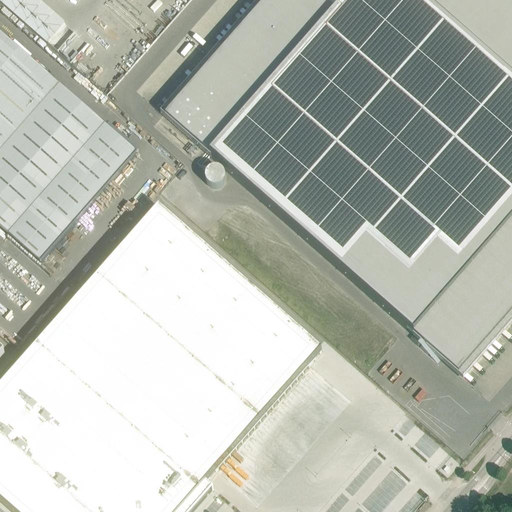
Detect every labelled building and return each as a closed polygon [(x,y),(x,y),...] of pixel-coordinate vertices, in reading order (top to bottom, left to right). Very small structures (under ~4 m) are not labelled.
[(68,23),(39,0),(0,0),(0,4),(50,45),(68,23)] [(511,0),(261,0),(161,115),(211,159),(458,377),(463,381),(511,324),(511,0)] [(0,229),(41,265),(137,156),(0,34),(0,229)] [(223,174),(223,173),(221,172),(219,171),(218,170),(217,170),(215,170),(214,170),(212,171),(211,171),(209,172),(208,173),(207,174),(207,175),(206,176),(206,178),(206,179),(205,180),(206,181),(206,183),(206,184),(207,185),(207,186),(208,187),(209,187),(210,188),(211,189),(212,189),(213,190),(214,190),(215,190),(216,190),(217,190),(219,190),(220,189),(221,189),(221,188),(222,187),(223,187),(224,185),(225,184),(225,183),(225,182),(225,181),(226,180),(225,179),(225,178),(225,177),(224,175),(223,174)] [(159,209),(0,390),(0,501),(12,511),(191,511),(212,489),(206,484),(321,352),(159,209)]
